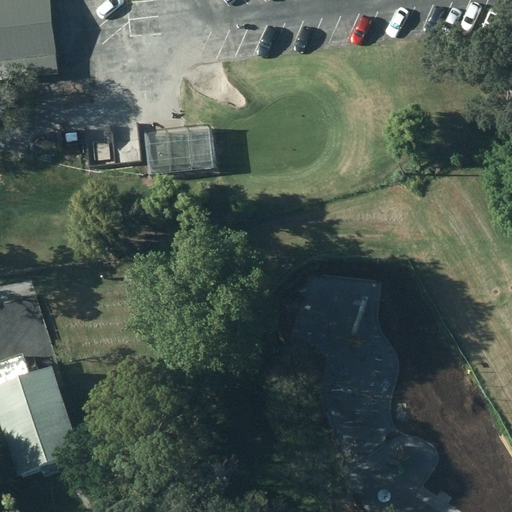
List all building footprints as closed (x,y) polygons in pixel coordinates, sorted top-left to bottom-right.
[(0,0),(0,81),(65,75),(56,0),(0,0)] [(211,125),(145,132),(149,176),(216,169),(211,125)] [(117,129),(119,169),(143,168),(142,128),(117,129)] [(119,169),(117,129),(90,130),(92,170),(119,169)] [(93,459),(66,370),(39,379),(32,357),(0,367),(0,403),(24,480),(93,459)]
